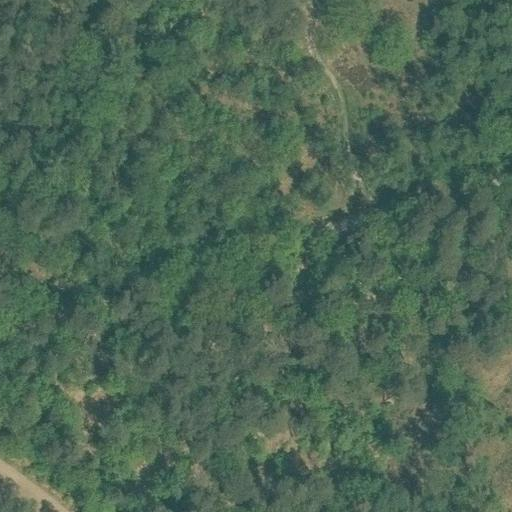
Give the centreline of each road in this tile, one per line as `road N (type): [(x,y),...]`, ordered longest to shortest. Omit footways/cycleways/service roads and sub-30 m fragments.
road 1 (track): [(356,224),(0,339)]
road 2 (track): [(511,175),(356,224)]
